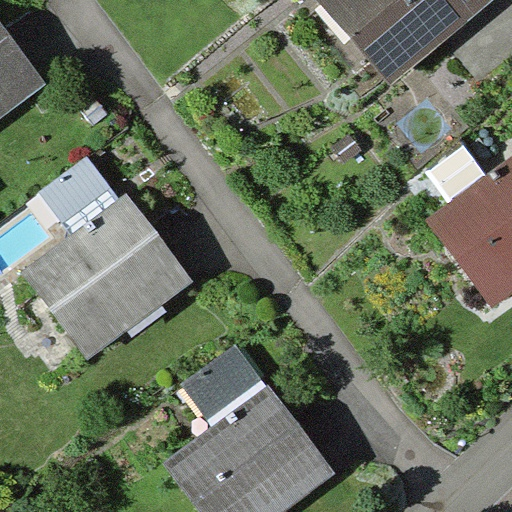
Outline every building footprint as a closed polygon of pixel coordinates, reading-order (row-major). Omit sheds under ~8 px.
[(511,0),(320,0),(319,1),(405,97),(511,0)] [(0,41),(0,108),(32,84),(0,41)] [(511,283),(511,170),(440,223),(494,296),(511,283)] [(124,209),(33,278),(88,349),(179,281),(124,209)] [(267,511),(318,474),(266,406),(179,471),(210,511),(267,511)]
